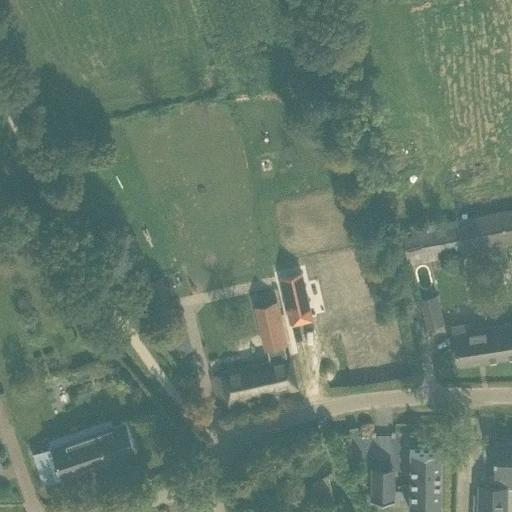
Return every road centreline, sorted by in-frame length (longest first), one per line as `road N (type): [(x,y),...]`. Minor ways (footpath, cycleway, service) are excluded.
road 1 (unclassified): [(231,443),(174,396),(108,302),(0,94)]
road 2 (unclassified): [(231,443),(247,431),(347,403),(511,395)]
